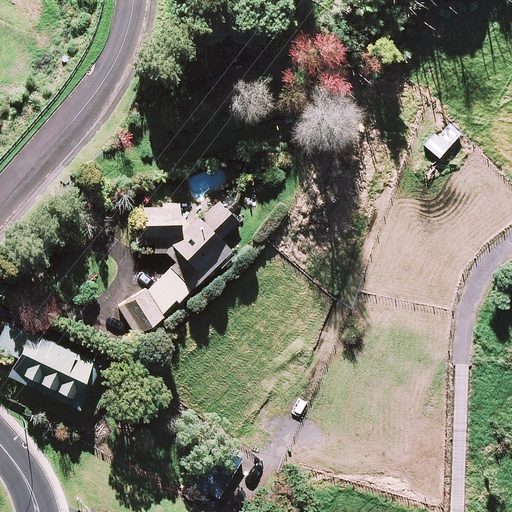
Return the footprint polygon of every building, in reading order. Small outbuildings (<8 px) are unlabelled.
[(459,134),(447,123),(424,146),(436,158),(459,134)] [(176,299),(179,303),(231,251),(219,239),(236,223),(217,203),(206,214),(207,206),(154,203),(153,208),(143,207),(142,226),(134,226),(133,245),(151,246),(151,253),(165,254),(174,263),(156,280),(147,290),(117,308),(135,336),(164,317),(162,313),(176,299)] [(99,364),(6,320),(0,332),(0,348),(17,356),(7,377),(78,410),(99,364)] [(265,438),(250,427),(237,445),(252,456),(265,438)] [(239,462),(223,453),(214,469),(206,465),(194,485),(218,499),(239,462)]
